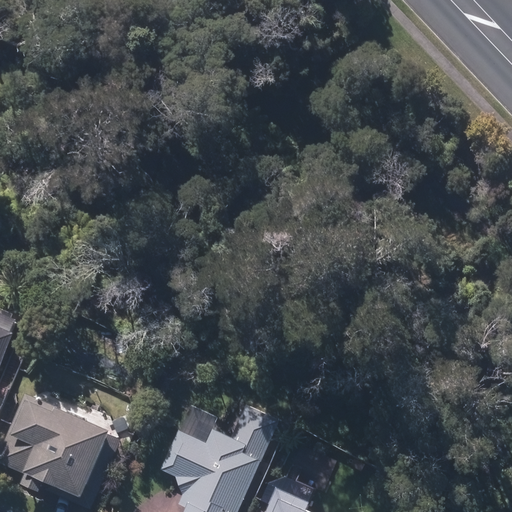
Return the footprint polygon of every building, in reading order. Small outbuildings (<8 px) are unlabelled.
[(0,371),(18,330),(14,329),(18,318),(0,310),(0,371)] [(44,488),(94,510),(125,441),(118,438),(120,433),(28,392),(0,453),(0,460),(30,474),(26,483),(43,491),(44,488)] [(214,427),(208,441),(181,428),(162,470),(178,477),(184,494),(180,504),(190,508),(187,511),(240,511),(282,420),(248,404),(233,436),(214,427)] [(118,426),(126,429),(129,421),(121,418),(118,426)] [(320,511),(309,507),(312,502),(279,488),(268,511),(320,511)]
